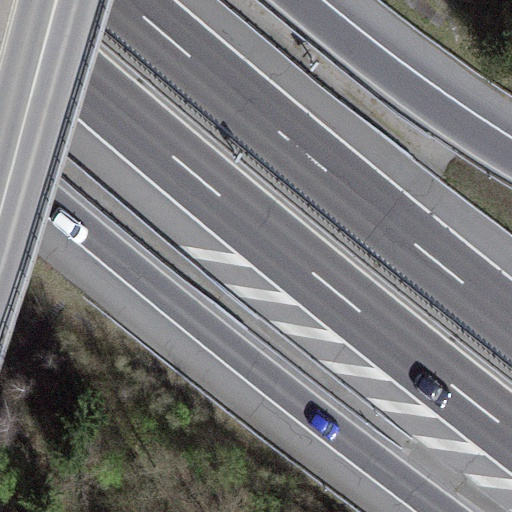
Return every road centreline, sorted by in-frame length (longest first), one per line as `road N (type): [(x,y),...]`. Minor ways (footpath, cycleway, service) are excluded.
road 1 (motorway): [(0,10),(511,434)]
road 2 (motorway): [(0,166),(428,511)]
road 3 (motorway): [(511,319),(127,0)]
road 4 (motorway): [(0,274),(79,0)]
road 5 (motorway): [(511,147),(308,0)]
road 6 (trunk): [(0,131),(34,0)]
